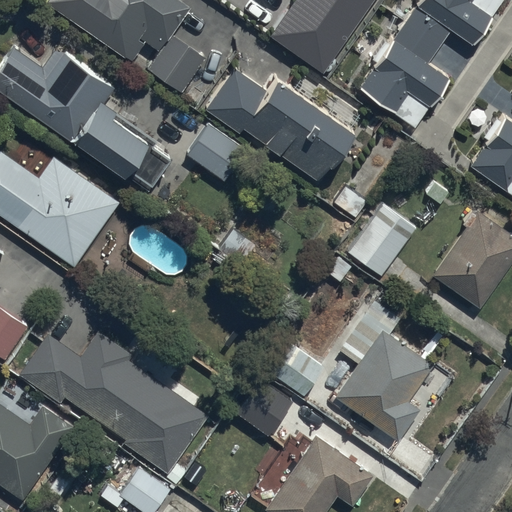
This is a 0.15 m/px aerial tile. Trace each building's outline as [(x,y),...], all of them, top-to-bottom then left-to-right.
[(49,0),(128,52),(141,32),(157,43),(185,0),(49,0)] [(288,0),(267,31),(321,67),(366,0),(288,0)] [(451,25),(414,0),(392,33),(429,57),(451,25)] [(414,0),(451,25),(472,39),(498,0),(414,0)] [(204,52),(171,30),(149,63),(181,85),(204,52)] [(429,57),(392,33),(357,85),(413,123),(449,71),(429,57)] [(9,44),(0,56),(0,85),(124,168),(146,136),(96,102),(112,79),(57,42),(41,66),(9,44)] [(240,130),(244,124),(320,175),(351,129),(272,77),(267,85),(234,64),(205,107),(240,130)] [(466,159),(511,189),(511,118),(499,109),(466,159)] [(184,147),(223,172),(242,143),(204,117),(184,147)] [(73,259),(116,194),(49,149),(37,167),(0,142),(0,210),(5,214),(73,259)] [(336,237),(363,196),(341,180),(313,221),(336,237)] [(350,250),(382,271),(417,220),(385,199),(350,250)] [(511,225),(474,201),(429,268),(477,300),(511,247),(511,225)] [(337,253),(324,269),(350,289),(363,273),(337,253)] [(0,303),(0,350),(6,355),(29,322),(0,303)] [(379,323),(334,391),(385,425),(398,434),(419,402),(407,394),(431,358),(379,323)] [(95,328),(79,351),(46,330),(20,369),(59,395),(60,393),(165,463),(206,402),(95,328)] [(258,361),(304,392),(324,362),(278,331),(258,361)] [(231,406),(267,431),(289,397),(253,373),(231,406)] [(0,478),(21,493),(70,420),(42,401),(29,420),(0,400),(0,478)] [(314,429),(263,505),(273,511),(319,511),(335,489),(350,500),(372,468),(356,457),(314,429)] [(116,490),(148,511),(150,511),(170,483),(136,461),(116,490)]
